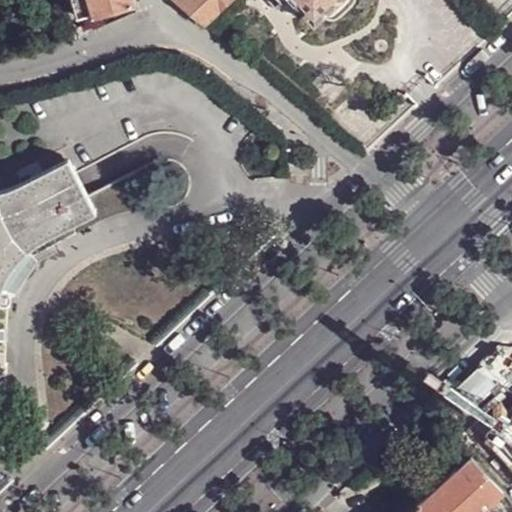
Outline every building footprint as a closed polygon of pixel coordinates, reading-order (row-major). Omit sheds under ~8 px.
[(75,0),(80,15),(93,11),(90,0),(75,0)] [(97,15),(135,4),(134,0),(90,0),(93,11),(95,16),(97,15)] [(181,0),(207,21),(229,0),(181,0)] [(288,0),(293,0),(316,24),(326,15),(334,7),(342,15),(353,5),(348,0),(279,0),(284,4),(288,0)] [(334,7),(326,15),(331,17),(334,17),(337,17),(342,15),(334,7)] [(0,303),(2,294),(5,282),(11,271),(19,260),(30,250),(41,242),(97,212),(71,158),(21,183),(9,188),(0,189),(0,303)] [(422,501),(409,511),(508,511),(493,497),(503,487),(473,455),(466,461),(466,460),(458,467),(457,466),(421,499),(422,501)]
